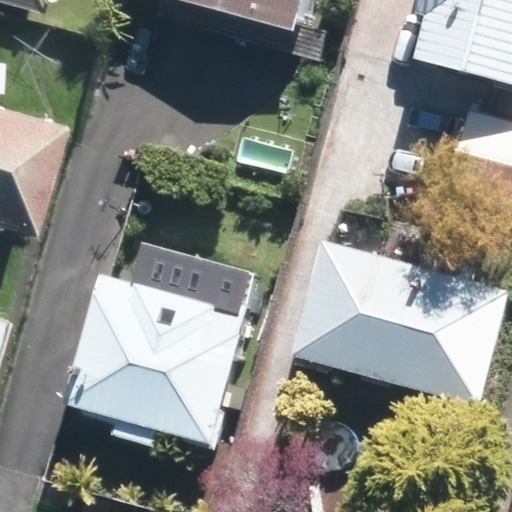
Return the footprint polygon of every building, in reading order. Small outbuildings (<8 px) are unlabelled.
[(305,24),(311,0),(155,0),(151,15),(318,58),(325,28),(305,24)] [(431,52),(511,74),(511,0),(433,0),(428,18),(440,21),(431,52)] [(0,98),(0,221),(25,228),(55,114),(0,98)] [(511,117),(470,107),(449,188),(511,204),(511,117)] [(432,261),(336,236),(304,352),(494,403),(511,335),(511,282),(488,277),(490,265),(435,251),(432,261)] [(111,270),(75,398),(194,431),(192,436),(227,445),(238,408),(232,407),(261,302),(221,291),(219,300),(111,270)]
